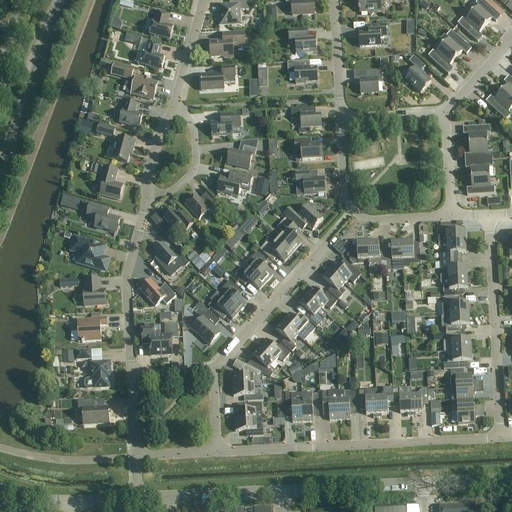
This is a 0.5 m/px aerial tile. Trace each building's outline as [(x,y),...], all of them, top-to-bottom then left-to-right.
[(133,10),(135,3),(124,0),(121,0),(119,6),(133,10)] [(221,26),(239,25),(239,11),(248,11),(247,0),(239,0),(229,1),(230,7),(220,7),(221,26)] [(305,2),(304,0),(285,0),(286,3),(291,3),(292,16),(314,15),(313,2),(305,2)] [(381,13),(381,0),(383,0),(359,0),(360,9),(359,9),(359,11),(360,11),(360,14),(368,13),(371,16),(374,13),(381,13)] [(472,14),(486,26),(492,19),(496,22),(501,17),(481,0),(479,0),(476,4),(478,7),(472,14)] [(423,3),(420,7),(427,13),(430,9),(423,3)] [(167,26),(170,15),(158,12),(155,23),(153,22),(149,35),(170,41),(173,28),(167,26)] [(479,34),(486,26),(472,14),(465,21),(463,19),(458,24),(478,43),(483,37),(479,34)] [(276,15),(267,15),(268,23),(276,22),(276,15)] [(386,26),(374,26),(368,27),(369,33),(359,34),(360,48),(381,47),(380,39),(383,39),(386,35),(386,26)] [(308,39),(307,30),(289,31),(289,43),(296,43),(296,54),(316,53),(315,39),(308,39)] [(442,47),(456,59),(463,52),(466,55),(471,50),(451,31),(446,37),(449,39),(442,47)] [(225,58),(225,59),(233,59),(233,48),(245,47),(244,33),(223,34),(223,42),(210,43),(211,59),(225,58)] [(140,47),(142,38),(127,34),(125,43),(140,47)] [(158,56),(162,45),(150,42),(147,53),(145,53),(141,65),(151,68),(151,69),(159,72),(159,70),(161,71),(165,58),(158,56)] [(450,66),(456,59),(442,47),(436,54),(433,51),(428,57),(448,75),(453,70),(450,66)] [(420,94),(431,82),(421,73),(426,67),(414,57),(409,62),(415,68),(405,80),(420,94)] [(310,68),(310,62),(287,63),(288,74),(295,74),(296,85),(306,84),(306,83),(318,82),(317,68),(310,68)] [(131,80),(133,71),(114,66),(111,75),(131,80)] [(202,91),(224,90),(224,84),(236,83),(235,68),(222,68),(222,75),(201,76),(202,91)] [(267,70),(258,70),(259,88),(267,88),(267,70)] [(382,84),(381,71),(354,73),(355,80),(357,80),(359,84),(360,84),(361,95),(379,94),(378,84),(382,84)] [(158,84),(136,78),(132,77),(131,80),(130,80),(127,93),(153,100),(158,84)] [(501,93),(511,102),(511,79),(509,77),(504,82),(508,86),(501,93)] [(508,113),(511,108),(511,102),(501,93),(494,100),(491,97),(486,102),(506,121),(511,115),(508,113)] [(134,113),(137,105),(126,102),(124,110),(123,110),(120,124),(139,129),(143,115),(134,113)] [(301,122),(301,129),(299,131),(299,135),(309,134),(309,128),(321,128),(321,117),(316,117),(316,108),(291,110),(292,121),(299,120),(301,122)] [(220,116),(221,123),(211,123),(212,137),(232,136),(232,128),(241,127),(240,114),(220,116)] [(113,138),(115,130),(99,125),(97,134),(113,138)] [(469,145),(488,144),(487,134),(491,134),(490,126),(463,128),(463,136),(468,135),(469,145)] [(132,156),(135,143),(118,138),(112,160),(128,165),(130,156),(132,156)] [(306,140),(295,141),(296,162),(321,161),(320,146),(311,146),(311,140),(306,140)] [(277,156),(276,141),(268,142),(269,157),(277,156)] [(488,144),(469,145),(470,155),(465,155),(465,162),(492,161),(492,153),(488,154),(488,144)] [(255,157),(256,150),(244,147),(243,153),(231,150),(227,165),(249,170),(252,156),(255,157)] [(471,179),(490,178),(489,168),(493,168),(492,161),(465,162),(466,169),(471,169),(471,179)] [(119,202),(124,186),(115,184),(118,172),(104,168),(99,185),(103,186),(100,196),(119,202)] [(221,177),(217,193),(238,198),(240,189),(250,191),(253,179),(239,175),(231,173),(229,179),(221,177)] [(309,173),(296,173),(297,185),(297,197),(305,196),(317,195),(317,194),(325,193),(324,178),(309,179),(309,173)] [(490,178),(471,179),(472,189),(467,189),(467,196),(494,195),(494,187),(490,187),(490,178)] [(269,189),(271,183),(262,181),(260,187),(269,189)] [(215,204),(206,194),(199,200),(196,196),(186,206),(199,221),(210,211),(209,210),(215,204)] [(76,208),(78,199),(64,196),(62,204),(76,208)] [(501,200),(487,200),(488,208),(501,207),(501,200)] [(260,207),(265,212),(269,208),(264,203),(260,207)] [(118,227),(120,220),(109,216),(111,210),(91,204),(87,218),(97,221),(95,229),(102,231),(103,230),(115,233),(117,227),(118,227)] [(284,216),(298,228),(303,232),(308,227),(312,232),(323,220),(308,207),(298,218),(289,210),(284,216)] [(157,226),(165,236),(168,239),(179,228),(182,228),(186,232),(194,226),(183,214),(178,218),(173,212),(164,220),(157,226)] [(278,240),(293,253),(302,244),(296,238),(301,233),(285,219),(277,228),(284,233),(278,240)] [(245,224),(238,231),(245,237),(252,230),(245,224)] [(439,244),(466,243),(465,232),(454,233),(454,226),(441,227),(441,237),(439,237),(439,244)] [(233,238),(226,246),(233,252),(240,243),(233,238)] [(106,272),(109,261),(102,258),(105,248),(75,239),(71,251),(81,254),(78,264),(106,272)] [(284,263),(293,253),(278,240),(272,246),(268,242),(260,250),(270,259),(275,254),(284,263)] [(363,261),(369,260),(368,240),(364,240),(364,244),(357,244),(357,250),(349,251),(350,262),(353,266),(363,265),(363,261)] [(386,263),(385,251),(379,251),(379,243),(372,243),(372,240),(368,240),(369,268),(374,267),(376,265),(380,265),(380,263),(386,263)] [(386,271),(403,270),(403,261),(402,240),(398,241),(398,244),(391,244),(392,250),(385,251),(386,263),(386,271)] [(406,240),(402,240),(403,261),(403,269),(403,270),(410,269),(410,265),(420,265),(420,263),(420,250),(414,250),(413,243),(406,244),(406,240)] [(440,263),(461,262),(460,254),(466,254),(466,243),(439,244),(439,248),(442,250),(442,255),(440,255),(440,263)] [(152,255),(165,270),(172,278),(184,267),(186,267),(190,264),(176,249),(171,253),(164,245),(152,255)] [(216,253),(212,249),(205,256),(210,260),(216,253)] [(251,269),(266,283),(273,275),(263,266),(267,262),(257,252),(246,265),(251,269)] [(203,268),(189,253),(185,257),(199,272),(203,268)] [(217,255),(213,260),(218,264),(222,259),(217,255)] [(329,270),(345,284),(349,280),(353,284),(361,276),(351,267),(346,272),(336,262),(329,270)] [(440,281),(467,279),(467,268),(461,269),(461,262),(440,263),(441,270),(443,270),(443,275),(440,277),(440,281)] [(266,283),(251,269),(247,273),(242,269),(239,272),(235,277),(245,286),(249,282),(259,291),(266,283)] [(338,292),(345,284),(329,270),(322,278),(332,287),(328,292),(339,301),(343,296),(338,292)] [(467,279),(440,281),(441,284),(444,286),(444,298),(457,297),(457,291),(468,290),(467,279)] [(100,291),(99,280),(85,281),(86,292),(84,292),(85,307),(107,306),(106,291),(100,291)] [(160,291),(151,281),(140,291),(156,307),(162,301),(167,306),(176,297),(165,285),(160,291)] [(222,289),(228,294),(224,299),(240,313),(247,305),(236,295),(240,291),(229,281),(222,289)] [(183,298),(185,288),(179,288),(175,291),(183,298)] [(313,288),(306,296),(322,310),(325,306),(330,310),(337,302),(327,293),(323,298),(313,288)] [(211,303),(208,307),(218,316),(222,311),(233,321),(240,313),(224,299),(223,299),(217,294),(210,302),(211,303)] [(317,328),(328,316),(322,310),(306,296),(299,304),(309,313),(305,318),(317,328)] [(450,316),(469,316),(469,304),(457,305),(457,299),(444,299),(445,311),(450,311),(450,316)] [(376,319),(392,318),(391,301),(375,301),(376,319)] [(200,304),(196,308),(204,317),(209,312),(200,304)] [(165,320),(177,319),(176,312),(164,313),(165,320)] [(289,314),(282,322),(298,336),(304,342),(315,330),(304,319),(299,315),(295,319),(289,314)] [(469,316),(450,316),(451,327),(446,328),(446,334),(459,333),(459,327),(470,327),(469,316)] [(84,344),(84,343),(101,342),(101,327),(108,326),(107,318),(91,319),(91,321),(77,321),(79,343),(82,343),(82,344),(84,344)] [(214,328),(203,318),(192,330),(210,346),(221,334),(214,328)] [(298,336),(282,322),(275,330),(286,339),(282,344),(292,353),(296,348),(294,347),(296,345),(296,342),(294,341),(298,336)] [(161,336),(162,356),(173,356),(172,339),(179,339),(178,324),(165,325),(165,336),(161,336)] [(162,356),(161,336),(160,331),(154,332),(154,326),(142,327),(143,345),(150,344),(151,357),(162,356)] [(367,337),(372,332),(367,328),(362,334),(367,337)] [(387,335),(376,335),(376,346),(388,346),(387,335)] [(445,353),(471,352),(470,341),(459,341),(459,335),(446,336),(446,342),(444,342),(445,353)] [(340,336),(336,342),(340,346),(345,341),(340,336)] [(259,348),(275,362),(279,358),(284,362),(286,359),(291,354),(280,345),(276,350),(266,340),(259,348)] [(333,346),(329,350),(334,354),(338,350),(337,349),(333,346)] [(259,348),(252,356),(254,358),(262,365),(259,372),(261,373),(271,378),(273,374),(268,370),(275,362),(259,348)] [(98,362),(109,362),(108,349),(97,349),(98,362)] [(77,361),(91,360),(91,351),(76,352),(77,361)] [(471,352),(445,353),(447,353),(448,364),(443,364),(444,370),(461,370),(460,363),(472,363),(471,352)] [(73,353),(63,353),(64,364),(73,364),(73,353)] [(259,372),(248,367),(237,361),(234,366),(246,372),(246,376),(232,377),(233,387),(254,386),(253,376),(260,375),(261,373),(259,372)] [(87,389),(94,389),(109,388),(109,380),(111,380),(110,363),(91,364),(92,379),(87,379),(84,382),(85,387),(87,389)] [(292,370),(296,376),(306,370),(302,364),(292,370)] [(283,377),(287,381),(293,375),(289,371),(283,377)] [(450,371),(451,390),(473,388),(472,376),(464,377),(463,371),(450,371)] [(261,396),(261,391),(254,391),(254,386),(233,387),(234,397),(247,397),(248,403),(263,402),(263,395),(261,396)] [(452,402),(457,401),(473,400),(473,388),(451,390),(452,402)] [(382,398),(376,399),(377,419),(382,419),(381,415),(388,415),(388,407),(394,407),(393,391),(393,389),(382,389),(382,398)] [(411,397),(412,417),(416,417),(416,414),(422,413),(422,405),(428,405),(427,389),(422,389),(417,394),(417,397),(411,397)] [(404,390),(393,391),(394,407),(400,406),(400,414),(407,414),(407,417),(412,417),(411,397),(405,397),(404,390)] [(339,400),(340,421),(350,421),(350,407),(356,406),(355,393),(344,393),(344,391),(339,392),(339,400)] [(377,419),(376,399),(376,391),(359,392),(360,412),(366,411),(366,416),(373,416),(373,419),(377,419)] [(329,422),(340,421),(339,400),(339,392),(322,392),(323,418),(329,417),(329,422)] [(293,423),(303,423),(302,395),(289,396),(285,396),(286,410),(292,410),(293,423)] [(302,395),(303,423),(314,422),(313,409),(319,408),(318,395),(302,395)] [(457,401),(457,413),(474,412),(473,400),(457,401)] [(92,408),(92,401),(78,402),(78,410),(83,409),(84,427),(109,425),(108,408),(92,408)] [(235,422),(262,420),(262,404),(248,405),(248,411),(234,411),(235,422)] [(57,410),(57,425),(70,425),(70,410),(57,410)] [(474,412),(457,413),(452,414),(452,424),(458,424),(458,426),(475,425),(474,412)] [(432,427),(441,427),(440,415),(431,415),(432,427)] [(262,420),(235,422),(236,432),(249,432),(250,438),(263,437),(262,420)]
